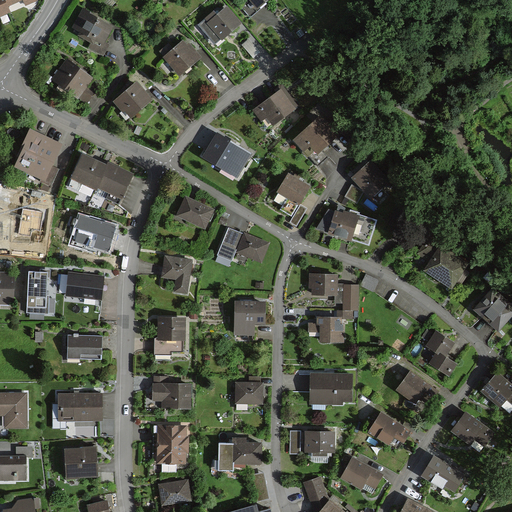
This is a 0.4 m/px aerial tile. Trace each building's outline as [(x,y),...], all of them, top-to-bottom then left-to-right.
[(0,0),(0,14),(9,11),(6,4),(15,0),(24,0),(25,3),(31,0),(0,0)] [(271,0),(247,0),(258,12),(271,0)] [(23,1),(10,6),(12,12),(25,7),(23,1)] [(219,40),(238,24),(224,7),(204,23),(219,40)] [(89,48),(104,56),(110,44),(106,42),(115,26),(86,10),(76,27),(83,31),(81,35),(93,41),(89,48)] [(181,75),(202,56),(188,39),(166,58),(181,75)] [(95,78),(68,59),(55,78),(82,97),(95,78)] [(132,118),(153,100),(137,82),(116,100),(132,118)] [(296,108),(282,89),(255,108),(269,127),(296,108)] [(322,115),(296,139),(308,153),(313,149),(317,154),(339,134),(322,115)] [(252,155),(217,134),(202,160),(237,180),(252,155)] [(59,149),(30,135),(19,158),(21,159),(17,167),(44,180),(59,149)] [(97,188),(107,168),(83,157),(72,180),(96,192),(97,188)] [(371,160),(354,176),(372,195),(389,180),(371,160)] [(108,166),(107,168),(97,188),(121,200),(132,177),(108,166)] [(279,192),(300,204),(310,185),(290,174),(279,192)] [(352,185),(347,197),(359,202),(364,191),(352,185)] [(213,209),(187,197),(178,215),(205,228),(213,209)] [(329,209),(318,226),(369,244),(377,220),(341,208),(339,213),(329,209)] [(115,226),(82,215),(74,241),(107,252),(115,226)] [(243,235),(228,229),(217,257),(232,263),(236,254),(262,265),(270,244),(244,234),(243,235)] [(426,267),(453,284),(468,260),(429,236),(418,253),(430,261),(426,267)] [(174,290),(188,292),(192,259),(165,255),(162,276),(176,277),(174,290)] [(48,273),(30,271),(27,313),(47,315),(49,296),(47,296),(48,273)] [(345,301),(345,310),(354,310),(358,310),(358,283),(338,283),(338,273),(312,273),(312,294),(338,294),(338,301),(345,301)] [(103,279),(70,275),(67,296),(101,300),(103,279)] [(0,303),(14,303),(14,276),(0,276),(0,303)] [(511,301),(496,286),(477,306),(501,328),(511,316),(511,301)] [(266,302),(237,302),(238,323),(266,323),(266,302)] [(354,318),(354,310),(345,310),(337,310),(337,315),(321,315),(321,320),(309,320),(309,330),(319,330),(319,342),(344,342),(344,318),(354,318)] [(155,340),(155,353),(172,353),(172,350),(183,350),(183,340),(187,340),(187,318),(159,318),(159,340),(155,340)] [(432,362),(451,374),(458,363),(447,356),(456,343),(437,331),(427,345),(438,352),(432,362)] [(102,336),(68,335),(68,359),(102,359),(102,336)] [(413,370),(399,388),(417,403),(420,399),(427,405),(439,391),(413,370)] [(353,373),(312,374),(313,405),(354,403),(353,373)] [(484,390),(502,406),(507,400),(511,405),(511,383),(500,373),(484,390)] [(168,408),(191,408),(191,384),(169,384),(169,378),(155,378),(155,401),(168,401),(168,408)] [(237,382),(237,403),(263,404),(263,382),(237,382)] [(28,393),(0,393),(0,415),(4,415),(4,430),(29,429),(28,393)] [(57,393),(57,420),(102,420),(102,393),(57,393)] [(384,411),(370,432),(389,446),(395,437),(404,443),(412,431),(384,411)] [(467,412),(454,430),(473,443),(476,438),(486,445),(495,431),(467,412)] [(95,430),(95,421),(67,421),(67,430),(95,430)] [(158,426),(158,462),(177,463),(177,460),(185,460),(186,453),(188,453),(188,426),(158,426)] [(291,430),(291,453),(301,453),(301,430),(291,430)] [(335,431),(306,431),(306,451),(312,451),(312,456),(328,455),(328,451),(335,450),(335,431)] [(247,438),(234,438),(234,464),(263,464),(263,443),(247,443),(247,438)] [(97,448),(64,449),(65,477),(98,476),(97,448)] [(435,456),(424,475),(444,487),(446,483),(457,489),(466,474),(435,456)] [(26,457),(0,457),(0,481),(26,481),(26,457)] [(384,475),(353,457),(342,476),(373,494),(384,475)] [(189,476),(158,481),(162,504),(192,498),(189,476)] [(345,511),(329,498),(321,477),(305,483),(316,511),(345,511)] [(38,495),(16,497),(11,506),(1,507),(1,511),(34,511),(34,504),(39,503),(38,495)] [(222,509),(222,511),(272,511),(270,503),(259,507),(257,499),(222,509)] [(434,511),(410,499),(402,511),(434,511)] [(110,511),(108,500),(87,505),(89,511),(110,511)]
